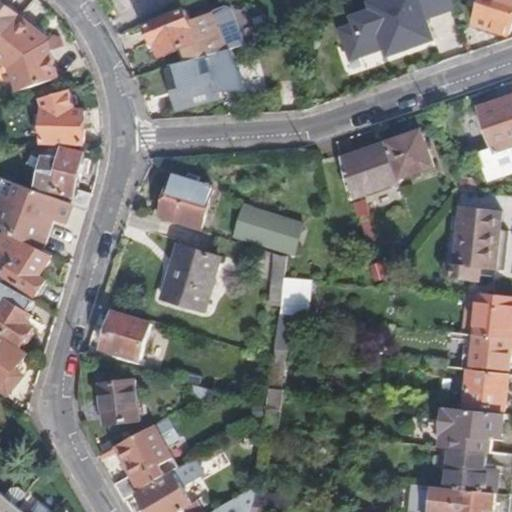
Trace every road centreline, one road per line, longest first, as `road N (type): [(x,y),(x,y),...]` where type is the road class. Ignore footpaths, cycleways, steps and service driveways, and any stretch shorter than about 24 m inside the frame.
road 1 (unclassified): [(511,60),(303,129),(126,142)]
road 2 (residential): [(107,511),(57,419),(126,142)]
road 3 (residential): [(126,142),(128,114),(112,58),(68,0)]
